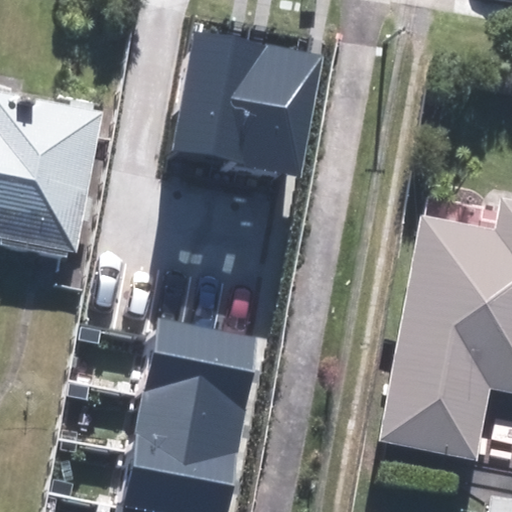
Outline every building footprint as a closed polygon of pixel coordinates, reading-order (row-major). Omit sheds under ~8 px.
[(175,43),(156,159),(286,180),(305,64),(175,43)] [(0,243),(78,259),(106,120),(0,99),(0,243)] [(388,449),(481,466),(494,393),(511,396),(511,209),(507,209),(502,238),(476,235),(481,210),(431,201),(388,449)] [(106,511),(211,511),(242,340),(139,323),(106,511)] [(12,466),(40,471),(47,433),(18,428),(12,466)]
